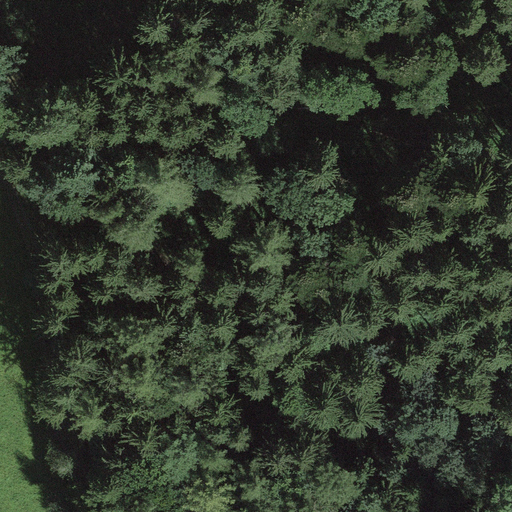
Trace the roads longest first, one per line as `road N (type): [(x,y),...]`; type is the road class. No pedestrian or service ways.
road 1 (track): [(511,395),(321,312),(195,274),(0,162)]
road 2 (track): [(122,511),(56,434),(39,382),(36,302),(0,189)]
